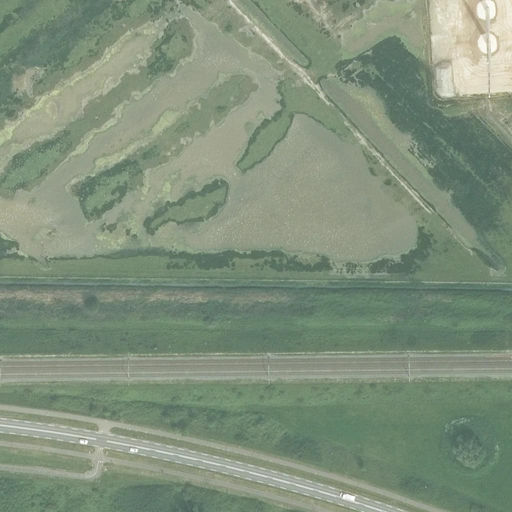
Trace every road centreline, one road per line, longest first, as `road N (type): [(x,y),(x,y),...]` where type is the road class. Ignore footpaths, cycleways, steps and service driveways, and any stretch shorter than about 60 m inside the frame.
road 1 (primary): [(380,511),(193,459),(0,425)]
road 2 (track): [(230,0),(465,248)]
